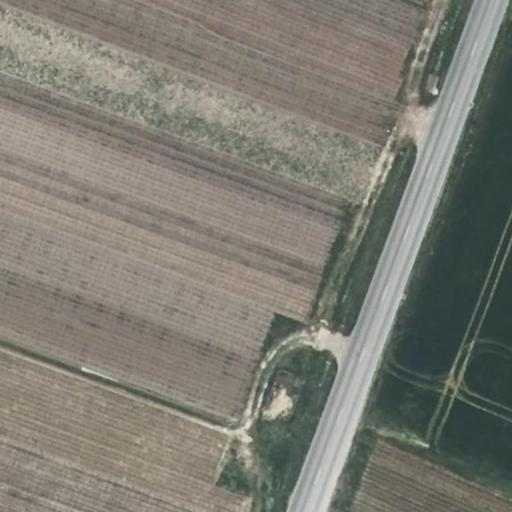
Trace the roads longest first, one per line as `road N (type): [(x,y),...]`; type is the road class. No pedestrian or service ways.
road 1 (tertiary): [(299,511),(488,0)]
road 2 (track): [(319,334),(404,115),(435,0)]
road 3 (track): [(253,511),(260,491),(223,473),(278,321),(358,347)]
road 4 (track): [(238,427),(0,341)]
